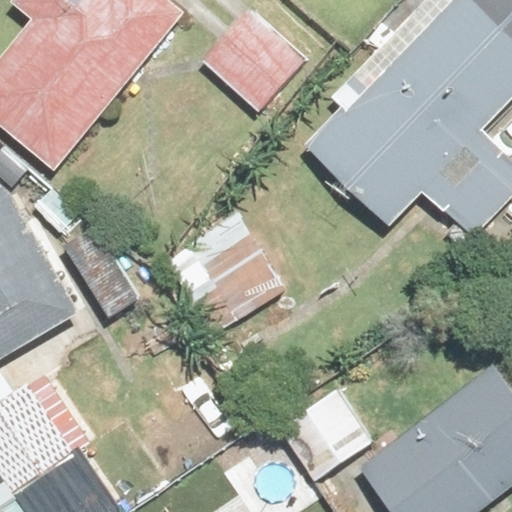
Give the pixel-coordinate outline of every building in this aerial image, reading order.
[(30,0),(27,5),(47,19),(0,85),(0,120),(73,172),(194,1),(192,0),(30,0)] [(511,109),(511,30),(480,0),(444,0),(349,99),(356,105),(316,147),(400,227),(432,193),(487,244),(511,217),(511,156),(488,134),(511,109)] [(323,60),(261,8),(212,65),(274,118),(323,60)] [(0,498),(4,505),(99,454),(45,363),(99,331),(8,179),(0,172),(0,498)] [(291,299),(264,256),(205,293),(232,336),(291,299)] [(495,511),(511,499),(511,369),(379,475),(407,511),(495,511)] [(349,392),(295,430),(332,484),(386,446),(349,392)]
